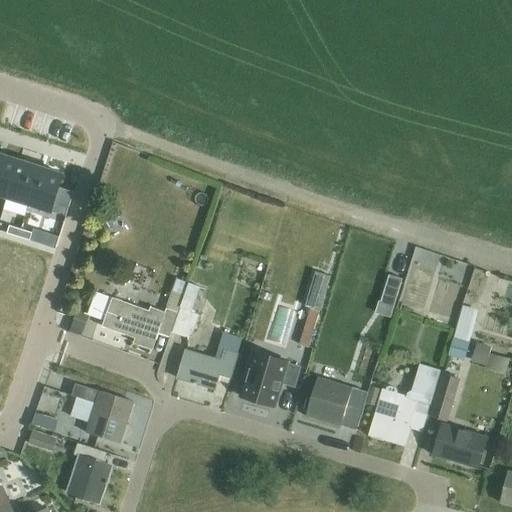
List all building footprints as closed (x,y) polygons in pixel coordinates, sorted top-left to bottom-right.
[(0,154),(0,195),(7,198),(19,161),(0,154)] [(19,161),(7,198),(29,205),(41,168),(19,161)] [(41,168),(29,205),(51,212),(66,216),(74,192),(59,187),(63,175),(41,168)] [(9,226),(7,234),(18,238),(21,230),(9,226)] [(21,230),(18,238),(30,241),(32,233),(21,230)] [(170,337),(172,332),(189,284),(177,281),(165,313),(151,308),(149,312),(113,299),(102,327),(135,339),(133,344),(156,352),(162,335),(170,337)] [(189,284),(172,332),(191,338),(199,316),(191,313),(200,289),(189,284)] [(315,342),(322,300),(311,298),(304,340),(315,342)] [(383,329),(390,304),(380,301),(373,326),(383,329)] [(477,311),(462,306),(453,337),(468,342),(477,311)] [(76,311),(71,326),(84,331),(89,316),(76,311)] [(178,378),(215,389),(220,374),(231,378),(243,339),(224,333),(219,350),(216,360),(186,351),(178,378)] [(479,342),(475,362),(506,369),(511,349),(479,342)] [(241,397),(275,407),(281,383),(294,387),(300,368),(287,364),(287,363),(255,353),(241,397)] [(383,390),(370,435),(405,446),(411,428),(422,431),(440,371),(421,366),(413,391),(408,394),(407,398),(397,394),(398,391),(396,389),(390,387),(388,388),(387,391),(383,390)] [(444,375),(431,416),(447,421),(459,380),(444,375)] [(347,406),(361,410),(366,393),(317,378),(311,400),(307,399),(304,411),(307,412),(306,417),(341,427),(347,406)] [(85,435),(119,445),(129,414),(125,413),(128,402),(99,393),(74,386),(70,398),(94,405),(85,435)] [(443,424),(434,455),(478,469),(487,438),(443,424)] [(31,433),(27,445),(51,452),(54,441),(31,433)] [(67,495),(99,506),(112,469),(102,466),(106,454),(76,444),(72,456),(79,458),(67,495)] [(511,473),(509,473),(501,502),(511,504),(511,473)] [(0,491),(4,499),(12,495),(2,476),(0,477),(0,491)]
